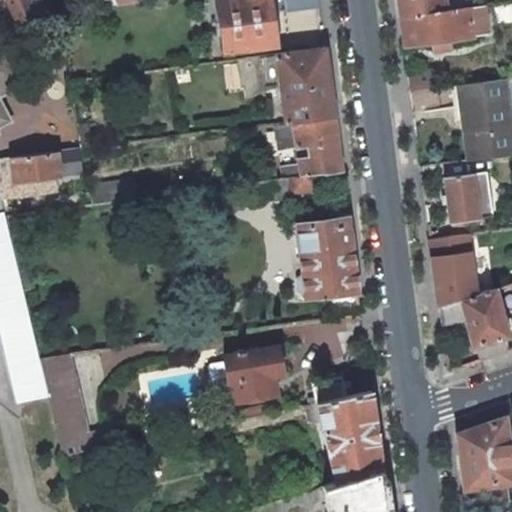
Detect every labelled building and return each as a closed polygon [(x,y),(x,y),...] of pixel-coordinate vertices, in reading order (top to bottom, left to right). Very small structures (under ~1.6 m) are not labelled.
[(2,0),(11,17),(38,13),(32,2),(31,0),(2,0)] [(62,0),(47,0),(32,2),(38,13),(59,11),(63,10),(62,0)] [(219,0),(218,0),(224,50),(274,43),(271,22),(268,0),(219,0)] [(299,8),(319,5),(318,0),(268,0),(271,22),(280,20),(299,8)] [(444,0),(397,0),(399,16),(445,10),(444,0)] [(445,10),(399,16),(403,45),(430,41),(431,47),(448,44),(448,39),(488,34),(484,4),(445,10)] [(0,125),(10,120),(0,102),(0,94),(29,79),(7,38),(0,42),(0,125)] [(275,54),(285,123),(292,122),(334,116),(325,48),(275,54)] [(242,60),(239,90),(256,91),(259,62),(242,60)] [(407,74),(409,91),(436,87),(434,70),(407,74)] [(458,84),(469,159),(511,153),(511,148),(502,79),(458,84)] [(334,116),(292,122),(293,136),(289,137),(291,148),(307,146),(309,157),(297,158),(298,165),(281,168),(282,178),(318,173),(341,170),(334,116)] [(276,124),(279,150),(290,148),(291,148),(289,137),(293,136),(292,122),(285,123),(276,124)] [(11,157),(0,158),(0,174),(13,172),(14,180),(59,174),(56,152),(11,157)] [(0,182),(14,180),(13,172),(0,174),(0,182)] [(443,176),(450,221),(477,217),(471,172),(443,176)] [(322,204),(318,173),(282,178),(272,179),(275,199),(291,197),(292,209),(322,204)] [(135,179),(89,185),(90,190),(92,204),(137,198),(135,184),(135,179)] [(0,327),(18,402),(48,394),(40,358),(5,217),(4,211),(0,212),(0,327)] [(322,294),(356,289),(347,221),(295,228),(305,297),(322,294)] [(471,270),(466,234),(429,239),(434,275),(438,307),(475,295),(471,270)] [(475,295),(438,307),(441,325),(464,318),(471,345),(474,345),(506,336),(508,335),(495,288),(475,295)] [(322,294),(325,320),(360,315),(356,289),(322,294)] [(506,336),(474,345),(479,361),(509,351),(506,336)] [(223,355),(231,400),(248,397),(249,400),(259,398),(258,395),(276,392),(272,374),(280,372),(275,346),(223,355)] [(92,454),(69,354),(40,358),(48,394),(64,460),(92,454)] [(307,397),(309,405),(316,403),(345,396),(340,374),(311,381),(314,396),(307,397)] [(316,403),(334,482),(380,468),(370,391),(345,396),(316,403)] [(303,412),(302,406),(237,421),(239,429),(293,416),(293,415),(303,412)] [(511,413),(455,433),(465,509),(508,503),(506,482),(511,481),(511,477),(510,461),(511,460),(511,444),(507,445),(505,427),(511,426),(511,413)] [(385,511),(380,468),(334,482),(322,486),(325,511),(385,511)] [(325,511),(322,486),(246,511),(325,511)]
